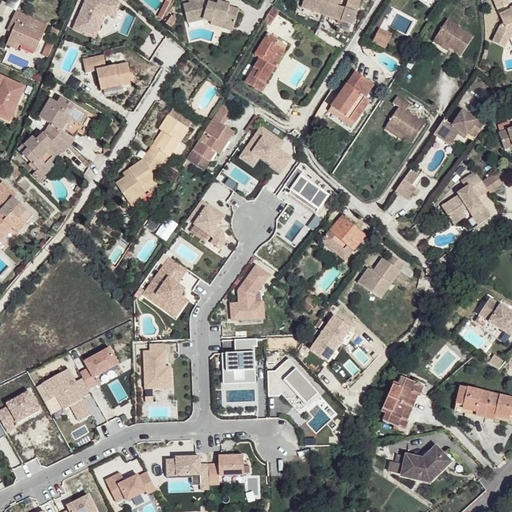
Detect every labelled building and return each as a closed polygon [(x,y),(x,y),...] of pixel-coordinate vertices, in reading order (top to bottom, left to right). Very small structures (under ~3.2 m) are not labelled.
[(112,0),(87,0),(75,30),(96,39),(107,15),(115,18),(122,4),(112,0)] [(225,21),(223,28),(233,31),(240,9),(230,7),(231,4),(214,0),(189,0),(190,3),(184,5),(189,23),(204,20),(213,23),(213,18),(225,21)] [(326,2),(326,0),(306,0),(303,8),(354,25),(359,8),(349,4),(347,9),(340,6),(326,2)] [(501,25),(494,39),(503,44),(508,37),(511,34),(511,8),(501,12),(506,23),(501,25)] [(271,27),(279,13),(273,9),(265,23),(271,27)] [(18,23),(13,33),(7,46),(18,51),(20,46),(35,53),(49,25),(17,11),(12,20),(18,23)] [(211,25),(223,28),(225,21),(213,18),(213,23),(211,25)] [(8,31),(13,33),(18,23),(12,20),(8,31)] [(447,20),(435,38),(449,48),(461,56),(473,37),(447,20)] [(390,34),(376,28),(370,41),(383,48),(390,34)] [(265,39),(273,44),(276,38),(268,34),(265,39)] [(511,34),(508,37),(503,44),(506,47),(511,35),(511,34)] [(435,38),(433,41),(447,51),(449,48),(435,38)] [(281,49),(273,44),(265,39),(255,56),(259,59),(245,83),(262,94),(278,67),(272,64),(281,49)] [(287,52),(281,49),(272,64),(278,67),(287,52)] [(106,56),(84,60),(86,73),(98,71),(102,92),(134,85),(129,64),(108,68),(106,56)] [(462,79),(446,65),(439,75),(454,89),(462,79)] [(357,110),(366,98),(374,85),(356,73),(332,107),(355,123),(362,113),(357,110)] [(6,109),(14,112),(25,88),(0,76),(0,115),(1,115),(3,115),(6,109)] [(500,96),(493,89),(487,97),(494,103),(500,96)] [(396,96),(392,103),(398,107),(386,125),(395,131),(414,143),(426,125),(405,111),(409,104),(396,96)] [(62,121),(77,131),(81,133),(85,126),(83,124),(89,113),(63,97),(60,102),(53,98),(42,118),(53,124),(49,130),(48,131),(68,142),(73,136),(58,127),(62,121)] [(370,102),(366,98),(357,110),(362,113),(370,102)] [(224,107),(215,120),(224,125),(232,113),(224,107)] [(0,120),(8,125),(14,112),(6,109),(3,115),(1,115),(0,115),(0,120)] [(174,110),(169,116),(178,121),(182,115),(174,110)] [(444,122),(442,125),(437,133),(449,140),(456,130),(470,138),(471,136),(476,138),(485,124),(482,121),(480,123),(462,112),(452,126),(444,121),(444,122)] [(192,122),(182,115),(178,121),(188,129),(190,126),(192,122)] [(148,152),(162,162),(167,156),(170,157),(188,129),(178,121),(169,116),(161,129),(166,132),(156,147),(153,146),(148,152)] [(214,119),(193,151),(200,155),(206,159),(212,150),(217,153),(220,149),(224,152),(234,136),(226,131),(228,128),(224,125),(215,120),(214,119)] [(73,136),(77,131),(62,121),(58,127),(73,136)] [(386,125),(384,128),(393,134),(395,131),(386,125)] [(511,126),(497,132),(503,148),(511,144),(511,126)] [(236,133),(228,128),(226,131),(234,136),(236,133)] [(280,151),(284,145),(262,129),(241,159),(254,168),(260,158),(272,166),(277,159),(287,166),(292,160),(283,153),(282,155),(279,153),(280,151)] [(456,130),(449,140),(453,143),(458,135),(468,141),(470,138),(456,130)] [(60,152),(68,142),(48,131),(36,139),(33,136),(26,143),(30,147),(28,149),(22,154),(40,171),(50,160),(44,155),(47,152),(52,156),(58,151),(60,152)] [(446,145),(449,140),(437,133),(434,137),(446,145)] [(211,162),(217,153),(212,150),(206,159),(211,162)] [(193,151),(188,159),(194,165),(200,155),(193,151)] [(154,176),(162,162),(148,152),(143,160),(130,170),(132,173),(118,183),(124,192),(131,202),(146,192),(143,188),(157,178),(154,176)] [(206,159),(200,155),(194,165),(205,172),(211,162),(206,159)] [(277,159),(272,166),(282,174),(287,166),(277,159)] [(54,164),(50,160),(40,171),(44,175),(54,164)] [(297,171),(283,190),(291,195),(291,194),(298,199),(296,202),(304,208),(307,205),(318,213),(328,200),(300,180),(303,175),(297,171)] [(411,171),(404,181),(411,186),(418,175),(411,171)] [(500,171),(492,176),(500,189),(509,184),(500,171)] [(480,179),(476,172),(461,182),(465,189),(457,194),(458,196),(441,207),(449,220),(461,213),(466,209),(477,227),(489,219),(477,199),(469,187),(480,179)] [(492,176),(482,182),(487,193),(490,196),(500,189),(492,176)] [(482,182),(480,179),(469,187),(477,199),(487,193),(482,182)] [(404,181),(396,193),(407,202),(416,189),(411,186),(404,181)] [(119,195),(124,192),(118,183),(114,187),(119,195)] [(0,234),(4,238),(11,230),(18,235),(34,217),(15,200),(17,198),(1,184),(0,185),(0,201),(5,207),(0,212),(0,234)] [(149,196),(146,192),(131,202),(134,207),(149,196)] [(298,199),(291,194),(291,195),(285,202),(296,202),(298,199)] [(226,217),(203,200),(189,220),(215,239),(215,241),(213,244),(222,250),(226,244),(224,232),(218,228),(226,217)] [(318,213),(307,205),(304,208),(316,216),(318,213)] [(461,213),(449,220),(452,225),(464,218),(461,213)] [(367,235),(343,215),(322,241),(347,261),(367,235)] [(105,244),(96,236),(91,241),(99,250),(105,244)] [(369,269),(359,284),(377,296),(386,281),(392,285),(405,265),(392,256),(387,262),(383,259),(374,272),(369,269)] [(189,271),(172,259),(166,267),(183,279),(189,271)] [(166,267),(162,273),(179,285),(183,279),(166,267)] [(270,276),(257,267),(239,292),(239,300),(244,300),(244,305),(239,305),(232,306),(233,320),(253,319),(253,313),(263,313),(262,294),(259,291),(270,276)] [(162,273),(145,296),(159,305),(163,298),(175,307),(182,296),(187,290),(179,285),(162,273)] [(386,281),(377,296),(382,299),(392,285),(386,281)] [(136,298),(140,301),(145,293),(141,290),(136,298)] [(189,301),(182,296),(175,307),(163,298),(159,305),(177,318),(189,301)] [(317,304),(309,297),(301,307),(309,313),(317,304)] [(511,311),(500,303),(489,320),(510,335),(511,332),(511,311)] [(321,333),(339,345),(350,327),(333,316),(321,333)] [(321,333),(310,351),(327,362),(339,345),(321,333)] [(171,367),(170,343),(155,344),(156,352),(150,352),(151,389),(177,388),(177,372),(172,372),(171,367)] [(90,369),(82,374),(85,379),(91,390),(99,385),(95,379),(120,365),(111,348),(86,362),(90,369)] [(223,354),(224,379),(236,378),(235,371),(244,371),(244,375),(256,374),(255,352),(223,354)] [(290,358),(289,359),(297,368),(298,367),(290,358)] [(276,371),(269,371),(270,396),(280,396),(283,393),(286,390),(294,398),(300,392),(309,401),(319,391),(297,368),(289,359),(276,371)] [(91,390),(85,379),(77,383),(70,370),(49,381),(65,411),(72,407),(81,423),(93,416),(86,404),(84,405),(81,401),(84,400),(93,394),(91,390)] [(408,422),(407,421),(401,419),(412,392),(418,394),(420,395),(423,387),(401,378),(399,384),(395,382),(382,412),(386,414),(383,421),(404,430),(408,422)] [(60,414),(65,411),(49,381),(44,384),(60,414)] [(511,415),(511,398),(459,387),(456,404),(464,406),(463,407),(477,410),(476,415),(495,419),(496,414),(510,418),(511,415)] [(322,394),(319,391),(309,401),(300,392),(294,398),(286,390),(283,393),(302,413),(322,394)] [(401,419),(407,421),(418,394),(412,392),(401,419)] [(42,412),(31,393),(9,405),(10,407),(18,422),(20,424),(42,412)] [(454,410),(476,415),(477,410),(463,407),(464,406),(456,404),(454,410)] [(14,424),(18,422),(10,407),(6,409),(14,424)] [(14,424),(6,409),(0,412),(0,416),(9,433),(17,429),(14,424)] [(511,423),(511,415),(510,418),(496,414),(495,419),(511,423)] [(429,482),(450,462),(436,447),(424,460),(407,455),(402,476),(429,482)] [(210,465),(211,485),(221,485),(220,476),(245,475),(245,455),(220,456),(221,465),(210,465)] [(211,490),(211,485),(210,465),(201,465),(201,457),(177,458),(178,461),(168,461),(169,479),(179,479),(179,477),(202,476),(202,486),(202,491),(211,490)] [(157,490),(148,473),(140,477),(139,475),(130,480),(126,482),(124,479),(121,473),(106,481),(117,503),(126,498),(128,501),(147,492),(148,495),(157,490)] [(202,476),(179,477),(179,479),(193,479),(193,486),(202,486),(202,476)] [(70,511),(66,511),(96,511),(97,511),(89,496),(68,506),(70,511)]
